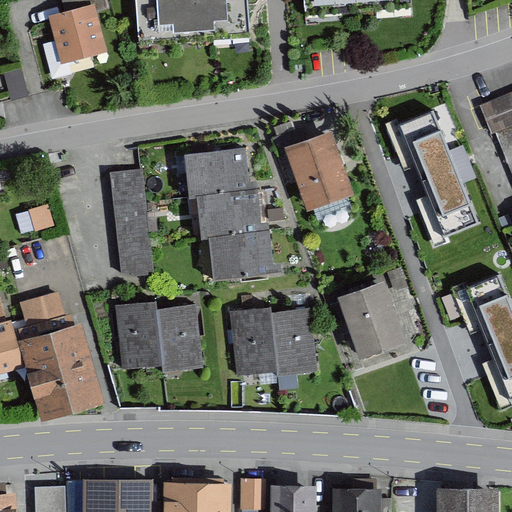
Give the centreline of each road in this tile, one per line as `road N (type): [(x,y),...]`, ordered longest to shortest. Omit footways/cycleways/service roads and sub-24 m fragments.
road 1 (residential): [(511,48),(347,92),(0,150)]
road 2 (tertiary): [(0,449),(225,440),(511,461)]
